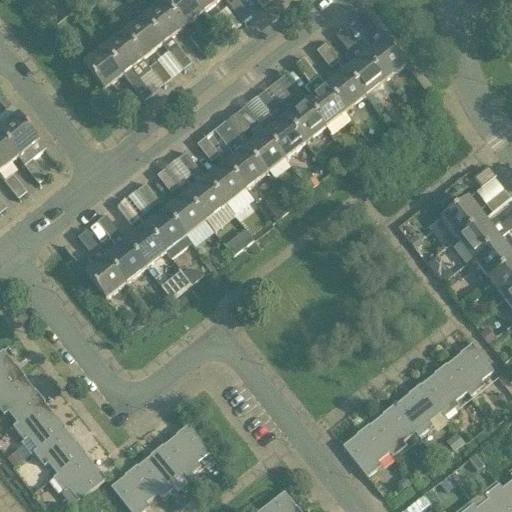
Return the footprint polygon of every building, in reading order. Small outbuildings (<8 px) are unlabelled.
[(183,32),(203,16),(189,0),(167,0),(161,5),(183,32)] [(189,0),(203,16),(223,0),(222,0),(189,0)] [(268,0),(254,0),(262,10),(271,4),(268,0)] [(237,2),(229,8),(243,26),(251,19),(237,2)] [(171,41),(183,32),(161,5),(141,21),(163,48),(182,73),(191,66),(171,41)] [(364,16),(356,23),(368,38),(363,42),(371,52),(364,57),(363,58),(384,85),(404,68),(383,42),(378,35),(378,34),(364,16)] [(217,18),(209,24),(223,42),(231,35),(217,18)] [(143,63),(163,48),(141,21),(122,36),(143,63)] [(345,32),(336,38),(350,56),(345,60),(349,65),(341,71),(343,74),(364,100),(384,85),(363,58),(364,57),(358,49),(345,32)] [(197,33),(189,40),(202,57),(211,51),(197,33)] [(151,73),(149,71),(143,63),(122,36),(102,52),(123,79),(143,104),(152,98),(139,83),(151,73)] [(331,71),(338,65),(325,47),(316,54),(331,71)] [(102,95),(123,79),(102,52),(81,68),(102,95)] [(305,63),(296,69),(311,87),(306,91),(311,98),(305,103),(303,105),(324,131),(344,116),(323,89),(324,88),(305,63)] [(149,71),(151,73),(163,88),(171,82),(158,65),(149,71)] [(324,88),(323,89),(344,116),(364,100),(343,74),(324,88)] [(286,106),(292,114),(283,120),(304,147),(324,131),(303,105),(305,103),(285,78),(277,85),(291,102),(286,106)] [(270,119),(278,112),(265,94),(256,101),(270,119)] [(109,102),(123,119),(131,113),(118,96),(109,102)] [(425,111),(418,100),(406,109),(413,119),(425,111)] [(11,108),(0,116),(0,136),(20,160),(18,161),(24,169),(33,162),(46,152),(40,144),(19,118),(11,108)] [(237,116),(257,141),(243,152),(264,178),(284,163),(263,136),(264,135),(245,110),(237,116)] [(394,133),(402,127),(396,119),(388,125),(394,133)] [(284,163),(304,147),(283,120),(264,135),(263,136),(284,163)] [(230,149),(239,143),(225,125),(216,132),(230,149)] [(0,175),(18,161),(20,160),(0,136),(0,175)] [(211,165),(219,158),(205,141),(197,147),(211,165)] [(244,194),(264,178),(243,152),(224,167),(244,194)] [(204,183),(205,182),(185,156),(177,163),(191,180),(187,184),(193,192),(184,199),(205,225),(225,209),(204,183)] [(33,162),(24,169),(38,187),(46,180),(33,162)] [(204,183),(225,209),(244,194),(224,167),(205,182),(204,183)] [(481,191),(496,180),(488,170),(473,182),(481,191)] [(171,196),(179,190),(165,173),(157,179),(171,196)] [(4,185),(18,202),(26,196),(13,178),(4,185)] [(305,187),(309,193),(318,185),(314,180),(305,187)] [(151,212),(159,205),(145,188),(137,194),(151,212)] [(485,208),(492,216),(510,202),(503,194),(485,208)] [(185,241),(205,225),(184,199),(164,214),(185,241)] [(468,202),(441,223),(457,244),(484,223),(468,202)] [(131,228),(139,221),(126,203),(117,210),(131,228)] [(290,212),(284,205),(271,215),(277,223),(290,212)] [(190,248),(185,241),(164,214),(144,230),(165,256),(170,263),(190,248)] [(496,222),(488,228),(484,223),(457,244),(473,264),(500,243),(499,242),(511,232),(511,218),(501,227),(496,222)] [(105,219),(97,225),(117,251),(106,260),(104,261),(125,288),(145,272),(124,246),(126,244),(105,219)] [(145,272),(165,256),(144,230),(126,244),(124,246),(145,272)] [(104,261),(106,260),(99,252),(86,234),(77,241),(91,258),(88,261),(91,271),(84,277),(104,304),(125,288),(104,261)] [(417,238),(410,244),(416,252),(423,246),(417,238)] [(233,261),(243,253),(235,241),(225,249),(233,261)] [(511,258),(500,243),(473,264),(488,284),(511,265),(511,258)] [(511,297),(511,265),(488,284),(504,303),(511,297)] [(170,303),(179,296),(169,284),(160,290),(170,303)] [(488,346),(495,340),(487,331),(480,336),(488,346)] [(446,370),(467,397),(467,396),(470,401),(484,390),(481,385),(493,376),(472,349),(446,370)] [(3,353),(0,355),(0,398),(23,380),(3,353)] [(420,390),(441,417),(441,416),(445,421),(459,410),(455,405),(467,397),(446,370),(420,390)] [(44,405),(23,380),(0,398),(0,413),(2,417),(6,413),(16,425),(17,427),(44,405)] [(395,410),(415,437),(419,441),(433,430),(429,426),(441,417),(420,390),(395,410)] [(17,427),(16,425),(11,428),(23,443),(27,440),(36,451),(37,452),(64,431),(44,405),(17,427)] [(369,430),(393,461),(407,450),(403,446),(415,437),(395,410),(369,430)] [(189,429),(162,450),(183,476),(186,480),(200,469),(197,465),(209,455),(189,429)] [(343,450),(367,481),(380,471),(377,467),(389,457),(392,462),(393,461),(369,430),(343,450)] [(84,457),(64,431),(37,452),(36,451),(32,454),(43,469),(47,465),(57,477),(57,478),(84,457)] [(451,456),(460,448),(453,439),(444,447),(451,456)] [(162,450),(137,470),(157,496),(157,497),(160,501),(174,490),(171,486),(183,476),(162,450)] [(7,462),(13,470),(22,464),(15,456),(7,462)] [(57,478),(57,477),(53,480),(64,494),(68,491),(78,504),(105,483),(84,457),(57,478)] [(475,458),(469,463),(477,474),(484,469),(475,458)] [(146,505),(157,497),(157,496),(137,470),(110,490),(127,511),(145,511),(149,509),(146,505)] [(511,507),(511,477),(509,480),(511,483),(511,485),(501,494),(511,507)] [(449,479),(439,487),(445,494),(455,486),(449,479)] [(407,488),(402,482),(397,486),(401,492),(407,488)] [(511,511),(511,507),(501,494),(498,489),(483,500),(487,505),(477,511),(511,511)] [(296,511),(284,495),(262,511),(296,511)] [(192,501),(198,509),(204,505),(198,497),(192,501)]
